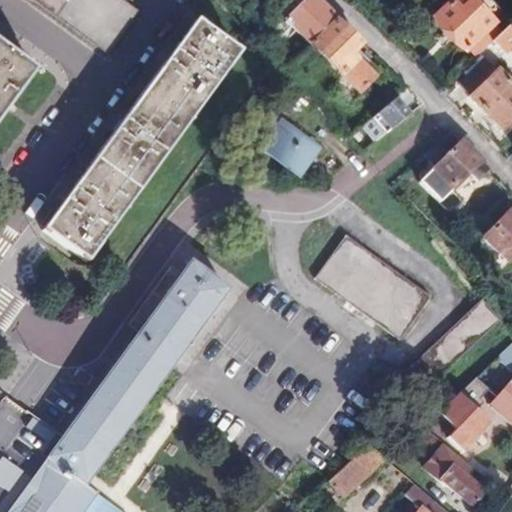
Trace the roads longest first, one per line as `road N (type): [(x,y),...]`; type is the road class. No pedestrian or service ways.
road 1 (motorway): [(422,0),(511,346)]
road 2 (residential): [(511,176),(334,0)]
road 3 (residential): [(103,83),(0,219)]
road 4 (motorway): [(511,154),(467,0)]
road 5 (residential): [(0,10),(103,83)]
